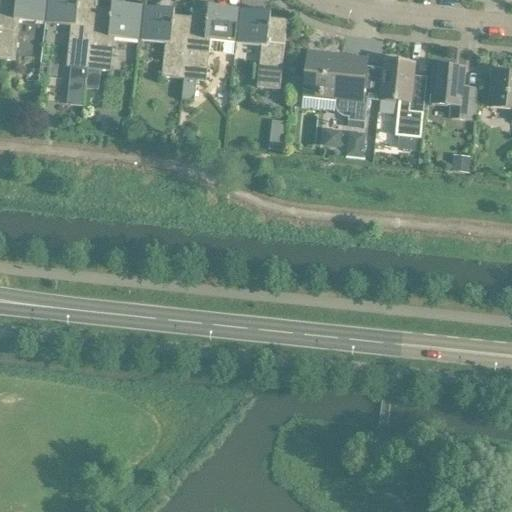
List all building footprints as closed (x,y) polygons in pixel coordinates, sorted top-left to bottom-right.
[(45,23),(46,0),(0,0),(0,60),(14,62),(19,20),(45,23)] [(46,0),(45,23),(71,25),(66,67),(88,69),(94,7),(95,7),(95,0),(46,0)] [(111,9),(95,7),(94,7),(88,69),(110,72),(113,37),(139,40),(143,6),(112,3),(111,9)] [(190,17),(183,80),(181,99),(194,101),(196,81),(205,82),(210,40),(235,43),(239,9),(208,5),(208,11),(190,10),(189,17),(190,17)] [(174,9),(143,6),(139,40),(165,43),(162,77),(183,80),(190,17),(189,17),(173,15),(174,9)] [(270,12),(239,9),(235,43),(261,46),(257,87),(279,90),(287,20),(269,18),(270,12)] [(367,100),(362,99),(366,66),(341,63),(342,56),(307,52),(303,96),(335,100),(335,104),(335,106),(337,110),(339,114),(343,116),(346,117),(348,117),(348,121),(365,122),(367,100)] [(423,114),(426,82),(413,81),(415,64),(383,60),(379,100),(409,103),(408,113),(423,114)] [(474,121),(476,97),(462,96),(464,69),(435,66),(431,105),(452,107),(450,119),(474,121)] [(511,120),(511,73),(492,72),(488,108),(511,109),(511,111),(511,121),(511,120)] [(387,125),(371,126),(372,146),(387,146),(387,125)]
